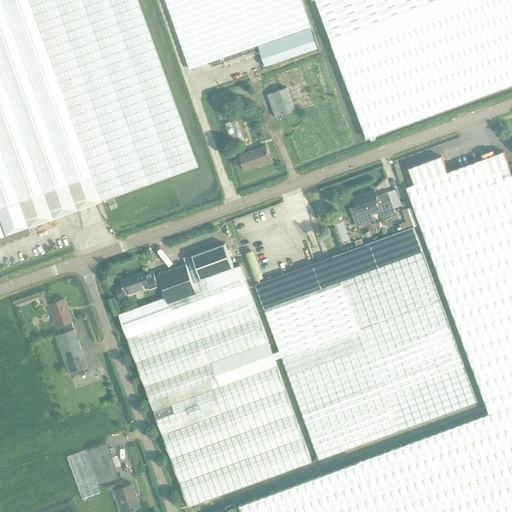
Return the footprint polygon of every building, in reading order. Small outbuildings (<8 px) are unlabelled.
[(31,232),(29,227),(198,166),(138,0),(0,0),(0,244),(32,233),(32,232),(31,232)] [(165,0),(178,33),(190,69),(259,45),(266,66),(319,48),(311,24),(302,0),(165,0)] [(511,0),(317,0),(334,43),(333,44),(367,138),(511,84),(511,0)] [(257,47),(244,51),(245,56),(254,53),(255,55),(259,54),(258,51),(259,51),(257,47)] [(281,90),(268,94),(276,118),(296,111),(296,110),(287,87),(281,90)] [(246,141),(238,119),(225,123),(233,146),(246,141)] [(266,146),(240,155),(245,170),(271,161),(266,146)] [(422,227),(511,193),(511,173),(504,151),(448,172),(442,156),(409,168),(415,184),(407,187),(422,227)] [(382,218),(396,212),(388,192),(377,196),(375,190),(353,198),(362,222),(373,218),(372,214),(379,211),(382,218)] [(490,413),(511,405),(511,193),(422,227),(490,413)] [(403,210),(407,221),(400,224),(402,229),(409,226),(413,224),(414,227),(418,225),(411,207),(408,208),(403,210)] [(256,284),(280,350),(273,353),(241,265),(235,267),(226,243),(216,246),(211,247),(211,248),(208,249),(208,248),(203,250),(203,251),(193,255),(195,258),(186,261),(187,264),(159,274),(166,296),(119,314),(189,507),(249,485),(313,462),(275,360),(282,357),(319,460),(478,402),(414,227),(256,284)] [(160,288),(155,275),(154,270),(145,273),(144,271),(121,279),(123,286),(116,288),(120,300),(121,299),(120,298),(127,295),(127,294),(149,286),(151,291),(160,288)] [(45,292),(15,302),(17,307),(34,301),(34,300),(41,298),(44,306),(49,305),(45,292)] [(73,321),(65,299),(49,305),(59,334),(74,329),(72,321),(73,321)] [(59,334),(55,335),(58,343),(69,373),(88,367),(74,329),(59,334)] [(511,511),(511,405),(493,412),(240,505),(242,511),(238,511),(236,504),(214,511),(511,511)] [(106,443),(86,450),(67,457),(83,499),(101,493),(98,484),(119,477),(106,443)] [(121,478),(107,483),(109,490),(124,484),(121,478)] [(133,484),(114,491),(121,511),(128,511),(141,508),(133,484)]
